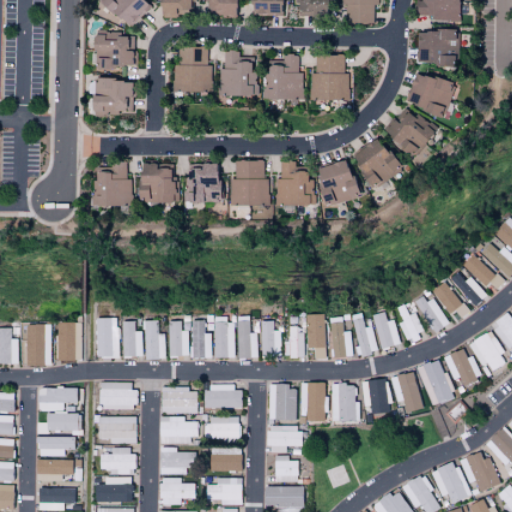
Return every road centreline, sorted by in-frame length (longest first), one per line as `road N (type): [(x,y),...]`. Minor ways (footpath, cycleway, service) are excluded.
road 1 (residential): [(91,147),(322,143),(345,135),(390,87),(404,0)]
road 2 (residential): [(154,148),(157,50),(169,31),(398,40)]
road 3 (residential): [(53,204),(66,148),(69,0)]
